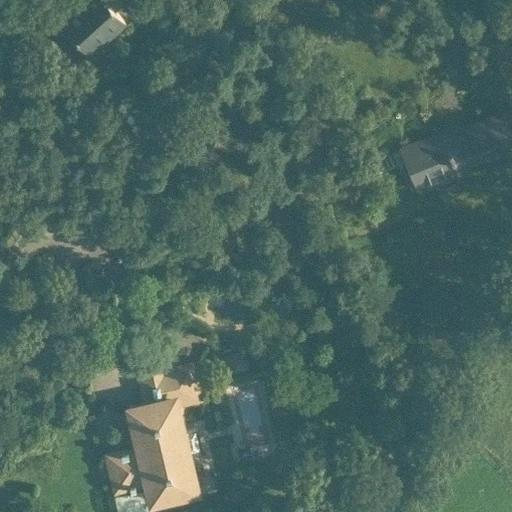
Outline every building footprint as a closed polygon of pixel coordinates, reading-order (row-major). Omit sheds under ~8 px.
[(91,59),(133,26),(112,0),(96,0),(64,25),(91,59)] [(425,194),(466,178),(464,174),(511,154),(511,148),(500,119),(447,140),(444,132),(406,147),(425,194)] [(221,357),(224,376),(251,371),(248,353),(221,357)] [(116,511),(160,511),(204,502),(184,407),(206,403),(196,360),(136,373),(143,405),(125,409),(133,447),(104,453),(116,511)] [(239,391),(221,395),(227,423),(245,419),(239,391)]
